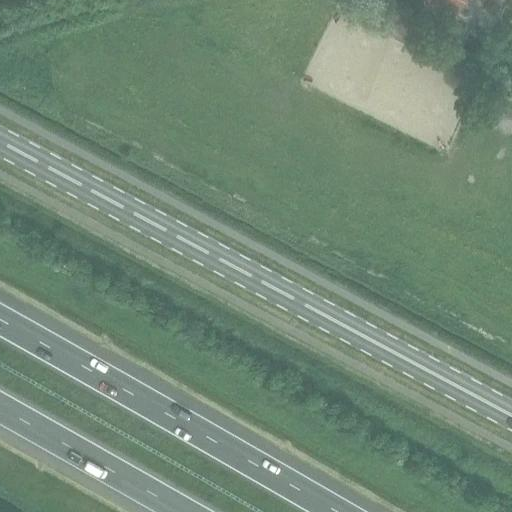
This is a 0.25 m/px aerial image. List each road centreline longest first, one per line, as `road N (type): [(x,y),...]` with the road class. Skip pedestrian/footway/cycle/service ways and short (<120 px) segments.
road 1 (primary): [(511,414),(0,142)]
road 2 (motorway): [(345,511),(0,315)]
road 3 (motorway): [(0,401),(193,511)]
